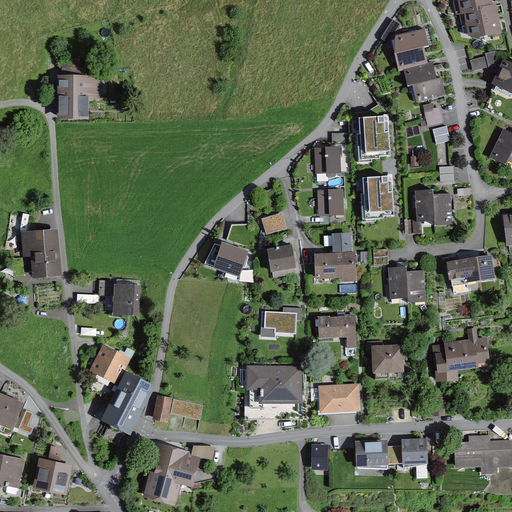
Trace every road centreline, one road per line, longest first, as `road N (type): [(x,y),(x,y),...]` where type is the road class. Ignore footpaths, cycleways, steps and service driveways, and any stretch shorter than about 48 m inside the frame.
road 1 (residential): [(0,107),(28,103),(48,114),(93,472)]
road 2 (residential): [(144,429),(242,443),(511,423)]
road 3 (residential): [(144,429),(183,264),(212,222),(280,164)]
road 4 (residential): [(280,164),(328,121),(397,0)]
road 5 (residential): [(477,185),(451,55),(424,0)]
road 6 (residential): [(477,185),(479,243),(393,256)]
road 7 (unclassified): [(0,368),(31,389),(93,472)]
